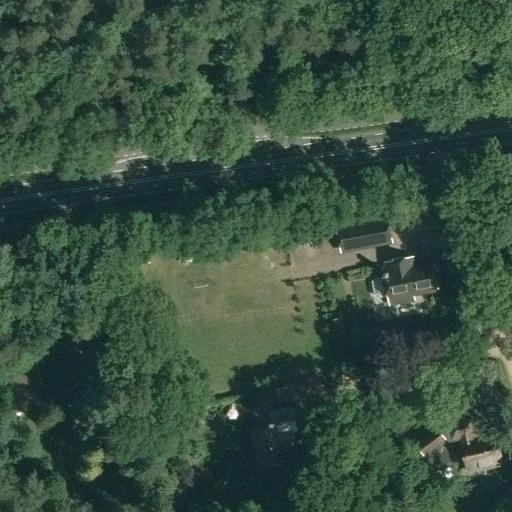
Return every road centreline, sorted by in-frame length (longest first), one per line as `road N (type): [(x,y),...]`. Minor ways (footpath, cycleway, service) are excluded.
road 1 (secondary): [(0,201),(511,128)]
road 2 (track): [(511,356),(447,169)]
